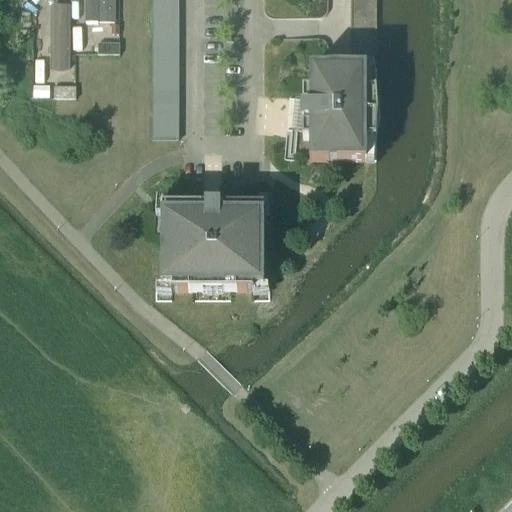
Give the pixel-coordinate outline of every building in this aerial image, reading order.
[(115,0),(97,0),(98,27),(116,26),(115,0)] [(178,10),(177,0),(151,0),(152,10),(178,10)] [(376,17),(376,4),(350,4),(350,17),(376,17)] [(178,22),(178,10),(152,10),(152,22),(178,22)] [(376,31),(376,17),(350,17),(350,31),(376,31)] [(71,20),(54,20),(54,72),(71,72),(71,20)] [(178,34),(178,22),(152,22),(152,34),(178,34)] [(376,44),(376,31),(350,31),(350,44),(376,44)] [(178,46),(178,34),(152,34),(152,46),(178,46)] [(376,57),(376,44),(350,44),(350,57),(376,57)] [(97,46),(97,58),(119,58),(119,46),(97,46)] [(178,58),(178,46),(152,46),(152,58),(178,58)] [(376,71),(376,57),(350,57),(350,71),(376,71)] [(178,70),(178,58),(152,58),(152,70),(178,70)] [(178,82),(178,70),(152,70),(152,82),(178,82)] [(376,71),(350,71),(339,71),(309,71),(309,93),(302,93),(302,142),(309,143),(309,165),(376,165),(376,143),(378,118),(376,93),(376,71)] [(177,94),(178,82),(152,82),(152,94),(177,94)] [(53,89),(53,101),(75,101),(75,89),(53,89)] [(177,106),(177,94),(152,94),(152,106),(177,106)] [(177,118),(177,106),(152,106),(152,118),(177,118)] [(177,130),(177,118),(152,118),(152,130),(177,130)] [(177,143),(177,130),(152,130),(152,143),(177,143)] [(161,208),(161,237),(161,289),(171,289),(171,294),(254,295),(254,289),(263,289),(264,208),(161,208)]
